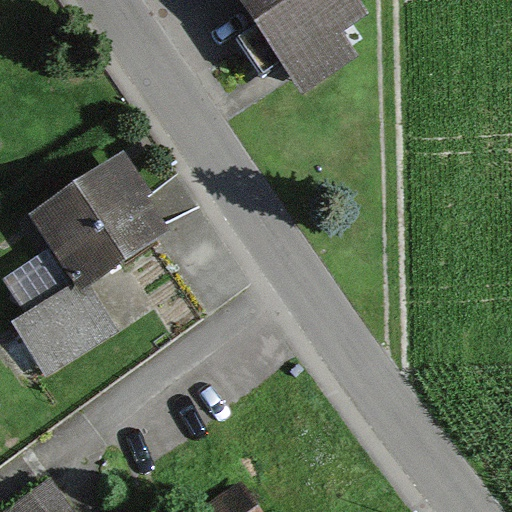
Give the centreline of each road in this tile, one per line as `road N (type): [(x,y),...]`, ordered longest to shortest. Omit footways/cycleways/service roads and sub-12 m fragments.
road 1 (tertiary): [(444,511),(96,0)]
road 2 (track): [(393,0),(406,368),(388,432)]
